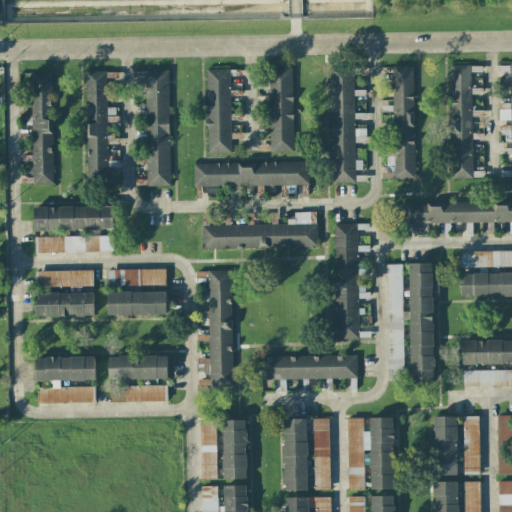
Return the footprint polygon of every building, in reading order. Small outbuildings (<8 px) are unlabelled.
[(511,63),(509,64),(510,109),(500,110),(500,120),(510,120),(511,178),(511,177),(511,63)] [(473,178),(470,64),(449,65),(451,178),(473,178)] [(392,66),(394,179),(415,179),(412,66),(392,66)] [(331,183),(354,182),(353,67),(330,68),(331,183)] [(292,68),(269,68),(269,152),(292,152),(292,68)] [(229,69),(206,69),(207,153),(231,153),(229,69)] [(170,185),(167,70),(145,70),(147,186),(170,185)] [(85,71),(87,176),(107,176),(105,71),(85,71)] [(53,184),(50,72),(30,72),(32,184),(53,184)] [(308,161),(193,163),(193,187),(308,184),(308,161)] [(511,200),(404,203),(404,224),(511,221),(511,200)] [(33,207),(33,231),(113,229),(113,206),(33,207)] [(201,225),(202,249),(316,247),(316,212),(294,212),(294,223),(201,225)] [(333,223),(336,339),(359,338),(356,223),(333,223)] [(113,252),(113,235),(37,237),(37,253),(113,252)] [(511,266),(511,250),(460,252),(460,267),(511,266)] [(432,263),(410,263),(410,381),(433,381),(432,263)] [(402,264),(386,264),(388,380),(403,380),(402,319),(403,319),(402,264)] [(165,269),(107,270),(107,286),(165,285),(165,269)] [(92,270),(35,271),(35,287),(92,286),(92,270)] [(208,270),(209,386),(232,385),(230,270),(208,270)] [(511,295),(511,272),(460,273),(460,297),(511,295)] [(165,291),(106,292),(107,315),(166,315),(165,291)] [(34,316),(93,317),(93,294),(35,293),(34,316)] [(511,339),(461,341),(461,364),(511,363),(511,339)] [(166,355),(108,356),(108,379),(166,379),(166,355)] [(356,355),(260,357),(260,380),(357,378),(356,355)] [(37,403),(94,402),(94,386),(60,387),(60,381),(94,380),(94,356),(36,357),(36,381),(50,380),(50,387),(37,388),(37,403)] [(463,387),(511,385),(511,369),(462,371),(463,387)] [(109,402),(167,401),(166,385),(109,386),(109,402)] [(511,422),(511,415),(497,416),(498,474),(511,473),(511,422)] [(479,416),(435,416),(434,475),(459,475),(459,473),(479,473),(479,416)] [(347,418),(348,489),(364,489),(363,450),(370,450),(371,489),(393,489),(392,417),(369,417),(369,431),(363,431),(363,418),(347,418)] [(307,419),(283,419),(283,491),(307,490),(307,419)] [(200,421),(201,477),(216,477),(215,420),(200,421)] [(223,420),(223,478),(246,478),(246,420),(223,420)] [(511,511),(511,480),(498,481),(498,511),(511,511)] [(434,511),(457,511),(457,481),(434,482),(434,511)] [(479,511),(479,481),(457,482),(458,495),(463,495),(463,511),(479,511)] [(246,511),(246,485),(223,485),(224,506),(217,506),(217,486),(201,486),(201,511),(246,511)] [(363,511),(364,496),(349,496),(348,511),(363,511)] [(370,511),(394,511),(394,496),(371,496),(370,511)] [(307,511),(308,497),(284,497),(284,511),(307,511)] [(330,511),(330,497),(314,497),(313,511),(330,511)]
